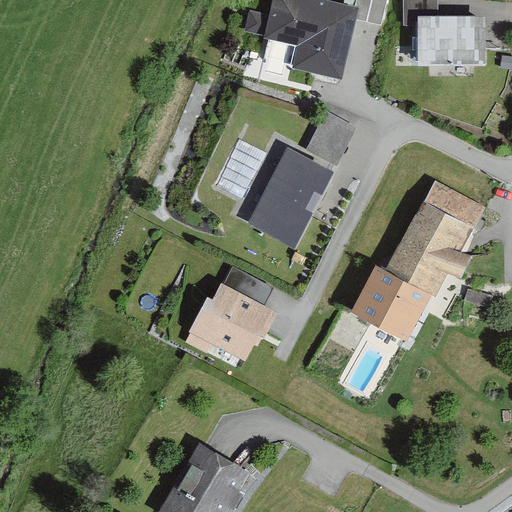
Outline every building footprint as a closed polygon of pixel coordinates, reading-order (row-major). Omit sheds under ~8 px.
[(355,0),(353,11),(304,0),(275,0),(266,43),(296,50),(291,73),(341,85),(354,26),(379,32),(386,0),(355,0)] [(402,0),(402,33),(421,33),(421,73),(488,73),(488,22),(437,22),(437,0),(402,0)] [(303,159),(277,145),(236,220),(297,252),(315,218),(307,213),(317,195),(326,200),(338,177),(334,176),(357,134),(326,117),(303,159)] [(483,212),(436,187),(389,274),(381,269),(357,313),(411,342),(447,275),(460,282),(472,261),(460,255),(483,212)] [(281,316),(223,287),(215,302),(211,300),(187,346),(210,358),(214,350),(247,367),(262,339),(267,342),(281,316)] [(227,511),(249,474),(201,447),(164,511),(227,511)]
